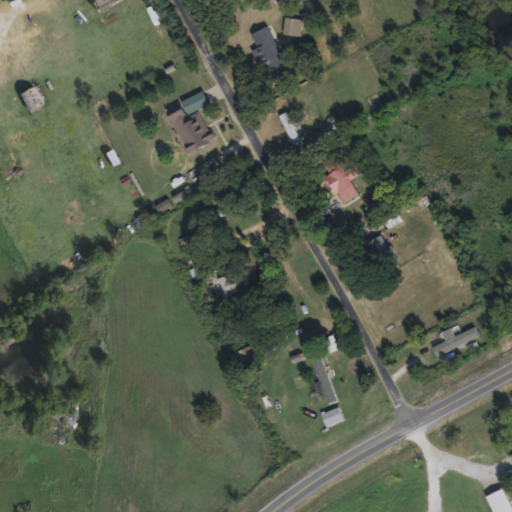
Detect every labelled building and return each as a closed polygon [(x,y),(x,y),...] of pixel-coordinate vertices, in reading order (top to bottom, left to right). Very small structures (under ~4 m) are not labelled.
[(283,32),(283,17),(300,17),(300,32),(283,32)] [(283,40),(276,44),(281,53),(261,65),(253,50),(257,47),(250,34),(273,22),(283,40)] [(17,91),(30,85),(38,104),(25,110),(17,91)] [(187,152),(167,108),(180,102),(186,116),(200,110),(214,140),(187,152)] [(354,165),(357,175),(351,177),(357,196),(336,202),(322,156),(336,152),(341,169),(354,165)] [(233,185),(248,176),(257,190),(242,200),(233,185)] [(395,254),(381,266),(365,246),(379,234),(395,254)] [(214,280),(244,269),(249,285),(231,291),(235,301),(222,306),(214,280)] [(455,335),(474,325),(479,335),(436,356),(431,345),(444,339),(440,331),(451,326),(455,335)] [(310,359),(320,356),(324,364),(329,363),(333,374),(328,376),(336,399),(326,402),(310,359)] [(342,417),(327,424),(322,413),(337,406),(342,417)]
